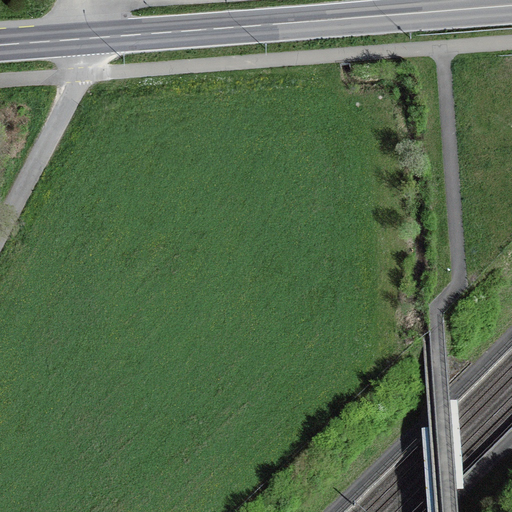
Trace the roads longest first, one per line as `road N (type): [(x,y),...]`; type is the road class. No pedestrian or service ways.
road 1 (primary): [(82,37),(511,15)]
road 2 (primary): [(454,0),(82,37)]
road 3 (track): [(0,232),(82,77)]
